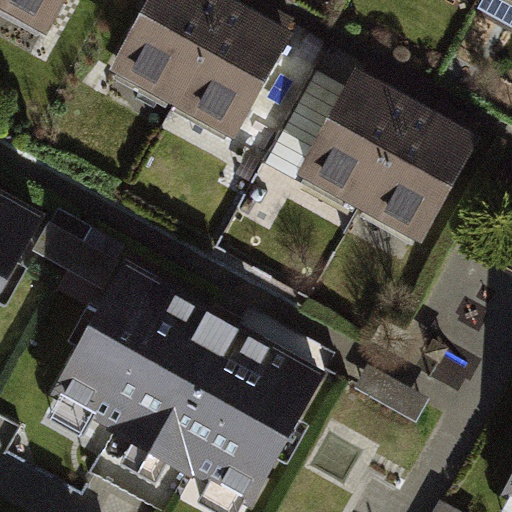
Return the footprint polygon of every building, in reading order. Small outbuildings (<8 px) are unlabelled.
[(3,0),(1,5),(68,41),(90,0),(3,0)] [(230,0),(157,0),(116,75),(183,111),(241,6),(230,0)] [(242,7),(184,112),(250,149),(309,43),(242,7)] [(362,75),(304,180),(370,217),(428,111),(362,75)] [(429,112),(371,218),(438,254),(496,149),(429,112)] [(0,211),(0,343),(55,241),(0,211)] [(127,280),(57,411),(246,511),(275,511),(339,393),(127,280)]
